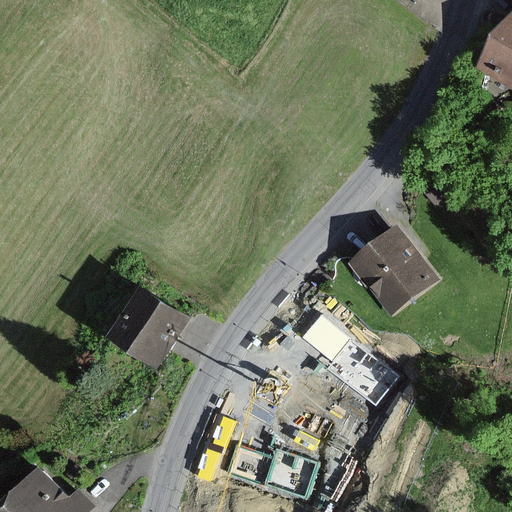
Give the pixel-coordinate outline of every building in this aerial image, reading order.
[(511,12),(476,68),(511,90),(511,12)] [(451,194),(437,179),(425,189),(439,204),(451,194)] [(349,261),(391,318),(442,281),(400,224),(372,245),(349,261)] [(191,318),(141,286),(108,339),(158,370),(191,318)] [(400,376),(321,314),(302,338),(335,363),(329,371),(376,408),(400,376)] [(274,460),(239,448),(230,472),(308,499),(320,464),(277,449),(274,460)] [(90,511),(97,506),(78,489),(70,497),(39,467),(0,506),(0,511),(90,511)]
